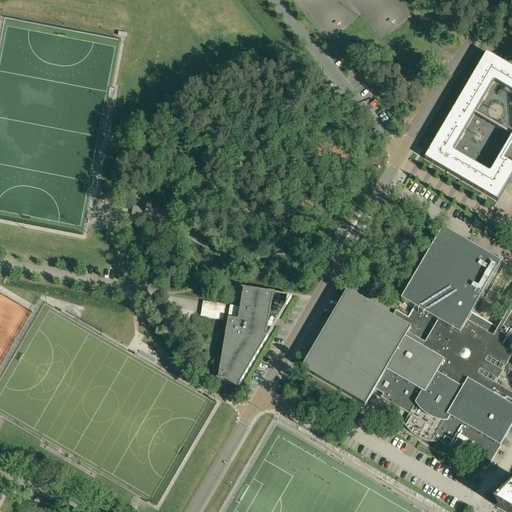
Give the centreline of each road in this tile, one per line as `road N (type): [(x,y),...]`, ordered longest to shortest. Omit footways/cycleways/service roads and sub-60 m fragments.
road 1 (unclassified): [(260,391),(399,155)]
road 2 (unclassified): [(478,500),(348,426),(317,426),(260,391)]
road 3 (unclassified): [(399,155),(274,0)]
road 4 (unclassified): [(399,155),(504,0)]
road 5 (unclassified): [(191,511),(260,391)]
